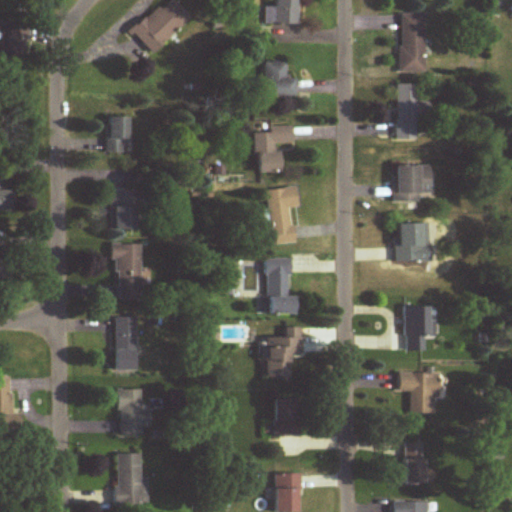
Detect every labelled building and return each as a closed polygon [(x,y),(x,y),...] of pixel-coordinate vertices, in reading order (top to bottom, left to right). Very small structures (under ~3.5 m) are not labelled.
[(148,55),(189,19),(171,0),(163,0),(128,32),(148,55)] [(262,25),(296,25),(296,0),(271,0),(271,8),(262,8),(262,25)] [(397,74),(422,74),(422,15),(397,15),(397,74)] [(27,37),(5,23),(0,31),(0,59),(9,65),(27,37)] [(253,80),(254,97),(289,97),(289,63),(261,63),(262,80),(253,80)] [(393,85),(392,141),(414,142),(415,114),(427,114),(427,86),(393,85)] [(127,118),(106,118),(106,154),(127,154),(127,118)] [(252,133),(252,174),(276,174),(276,144),(291,144),(290,127),(267,127),(267,133),(252,133)] [(391,167),(391,203),(416,203),(416,195),(428,195),(428,167),(391,167)] [(287,209),(295,208),(293,188),(263,191),(270,247),(291,244),(287,209)] [(0,211),(12,212),(13,191),(0,191),(0,211)] [(136,191),(109,191),(109,231),(136,231),(136,191)] [(426,263),(426,226),(392,226),(392,263),(426,263)] [(112,244),(112,302),(139,302),(139,244),(112,244)] [(264,260),(263,316),(292,316),(292,298),(287,298),(287,261),(264,260)] [(421,353),(421,339),(432,339),(432,308),(400,308),(400,353),(421,353)] [(112,373),(134,373),(134,318),(112,318),(112,373)] [(263,340),(263,380),(289,380),(289,359),(299,359),(299,329),(283,329),(282,340),(263,340)] [(406,393),(406,416),(434,416),(435,375),(395,374),(394,393),(406,393)] [(18,415),(10,415),(10,376),(0,375),(0,435),(18,435),(18,415)] [(116,439),(139,439),(139,391),(116,391),(116,439)] [(271,401),(271,437),(297,437),(297,401),(271,401)] [(400,485),(420,485),(420,450),(400,450),(400,485)] [(144,478),(138,478),(138,455),(112,455),(112,506),(144,506),(144,478)] [(296,511),(296,476),(271,476),(271,511),(296,511)]
